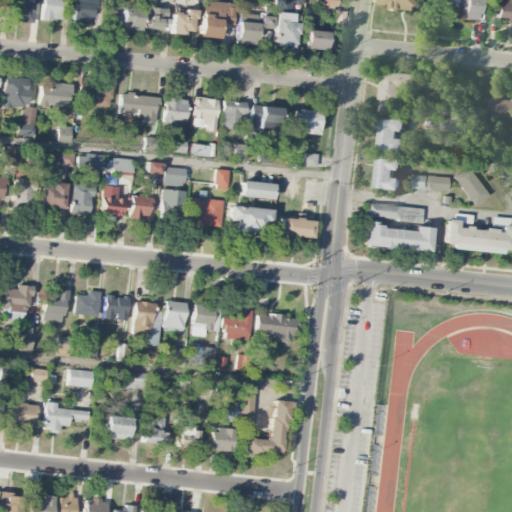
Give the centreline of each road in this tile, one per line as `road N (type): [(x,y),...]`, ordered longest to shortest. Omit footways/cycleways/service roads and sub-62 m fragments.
road 1 (residential): [(350,86),(0,48)]
road 2 (residential): [(328,276),(0,243)]
road 3 (residential): [(297,492),(0,460)]
road 4 (tertiary): [(328,276),(359,0)]
road 5 (tertiary): [(310,511),(335,291),(328,276)]
road 6 (tertiary): [(328,276),(294,511)]
road 7 (residential): [(511,287),(354,270),(328,276)]
road 8 (residential): [(511,62),(354,46)]
road 9 (residential): [(511,192),(457,119),(449,56)]
